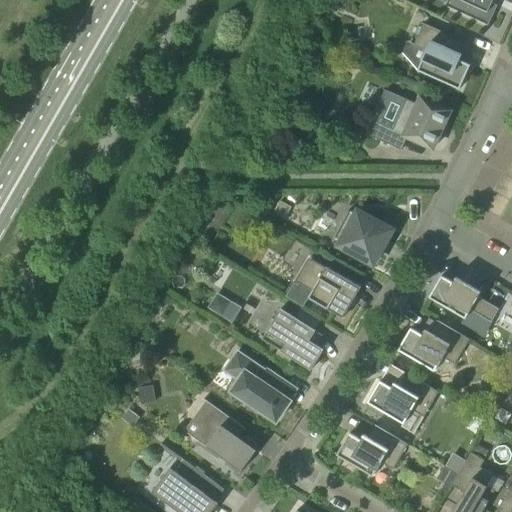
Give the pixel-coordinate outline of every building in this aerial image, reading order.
[(447,0),(445,6),(488,26),(497,5),(488,1),(488,0),(447,0)] [(426,51),(418,71),(460,89),(471,65),(459,60),(466,44),(469,45),(470,44),(424,23),(414,46),(426,51)] [(433,149),(450,110),(421,97),(418,105),(407,100),(393,130),(372,120),(365,134),(402,150),(407,137),(433,149)] [(285,217),(291,207),(280,201),(274,211),(285,217)] [(349,210),(333,238),(340,242),(338,246),(373,265),(393,230),(357,211),(356,214),(349,210)] [(187,262),(198,268),(204,257),(193,251),(187,262)] [(361,287),(327,267),(326,268),(312,260),(298,283),(312,291),(309,298),(340,316),(351,297),(354,299),(361,287)] [(470,310),(491,322),(499,309),(478,297),(481,292),(456,277),(453,282),(442,276),(429,297),(465,319),(470,310)] [(290,362),(292,358),(311,370),(324,350),(310,341),(316,331),(281,309),(262,339),(279,350),(277,354),(290,362)] [(398,350),(435,371),(443,358),(455,365),(469,340),(436,320),(429,332),(425,330),(424,331),(426,332),(423,335),(411,328),(398,350)] [(248,403),(245,407),(258,416),(261,412),(277,422),(291,401),(279,393),(286,383),(266,370),(265,371),(238,353),(231,362),(245,371),(231,391),(248,403)] [(424,417),(439,392),(406,373),(399,385),(394,382),(394,384),(395,384),(393,388),(380,381),(367,402),(404,424),(412,410),(424,417)] [(152,387),(140,389),(142,404),(154,403),(152,387)] [(256,452),(239,439),(246,429),(204,399),(203,400),(206,402),(185,431),(240,471),(238,473),(239,474),(256,452)] [(139,418),(129,410),(122,419),(132,427),(139,418)] [(373,476),(381,463),(393,470),(408,445),(375,425),(368,437),(363,435),(363,436),(364,437),(362,441),(349,433),(337,455),(373,476)] [(208,511),(225,490),(161,443),(161,444),(178,457),(152,493),(179,511),(208,511)] [(486,451),(478,446),(474,453),(482,458),(486,451)] [(452,485),(464,492),(452,511),(482,511),(495,491),(487,486),(494,475),(480,467),(484,461),(471,453),(452,485)] [(459,472),(465,462),(455,456),(449,466),(459,472)] [(451,483),(456,475),(448,470),(443,478),(451,483)] [(497,511),(498,511),(511,511),(511,485),(497,511)]
